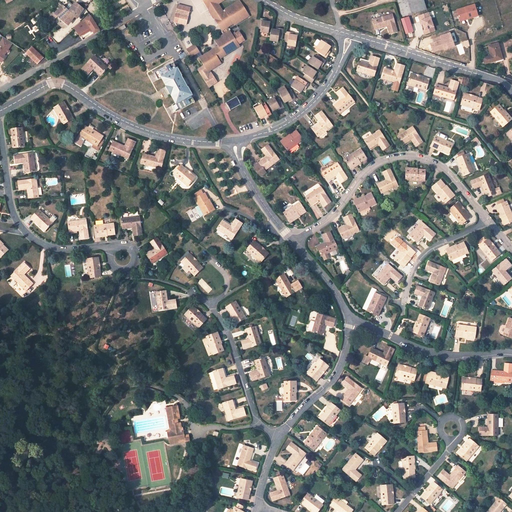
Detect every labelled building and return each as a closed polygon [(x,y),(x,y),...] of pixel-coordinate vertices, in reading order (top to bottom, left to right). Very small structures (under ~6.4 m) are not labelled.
[(239,43),(234,35),(229,26),(234,22),(232,20),(234,19),(236,21),(249,13),(240,0),(234,0),(222,8),(218,2),(221,0),(203,0),(225,32),(215,38),(219,45),(200,57),(204,64),(197,68),(201,74),(203,73),(204,76),(203,77),(209,86),(219,81),(213,71),(210,73),(209,70),(222,62),(222,61),(223,60),(222,57),(241,45),(239,43)] [(399,0),(404,16),(425,9),(422,0),(399,0)] [(66,2),(63,5),(61,7),(60,6),(51,14),(50,13),(49,14),(48,12),(46,14),(47,16),(50,21),(55,17),(64,24),(72,16),(74,18),(81,9),(73,3),(69,5),(66,2)] [(180,12),(188,14),(190,5),(181,4),(180,12)] [(459,22),(478,17),(474,4),(456,10),(459,22)] [(178,21),(186,22),(188,14),(180,12),(178,21)] [(429,12),(418,15),(424,35),(435,32),(429,12)] [(391,14),(371,19),(373,29),(386,26),(388,34),(396,32),(391,14)] [(97,30),(89,16),(72,28),(81,40),(97,30)] [(405,35),(413,32),(409,17),(400,19),(405,35)] [(266,19),(261,18),(259,29),(263,30),(263,32),(271,34),(273,23),(269,22),(265,21),(266,19)] [(281,29),(281,31),(278,31),(274,30),(272,41),(280,43),(281,40),(283,41),(285,30),(281,29)] [(240,31),(234,35),(239,43),(246,39),(240,31)] [(292,33),(288,32),(286,43),(289,44),(289,47),(297,48),(299,37),(294,36),(292,35),(292,33)] [(424,46),(425,53),(426,53),(444,48),(445,49),(452,46),(449,38),(448,36),(439,38),(439,41),(424,46)] [(3,37),(0,41),(0,61),(2,62),(8,53),(7,53),(13,44),(3,37)] [(330,53),(332,50),(334,47),(325,40),(318,50),(321,52),(330,58),(332,54),(330,53)] [(497,41),(487,43),(490,52),(482,54),(484,60),(501,56),(497,41)] [(195,44),(186,49),(191,56),(199,51),(195,44)] [(24,53),(35,64),(35,63),(41,58),(30,48),(24,53)] [(107,66),(93,55),(82,68),(87,74),(91,70),(89,69),(91,66),(100,74),(107,66)] [(316,56),(311,63),(320,69),(323,65),(325,63),(326,64),(329,60),(320,55),(318,57),(316,56)] [(377,57),(370,55),(368,59),(371,60),(370,63),(359,60),(356,70),(372,75),(377,57)] [(174,62),(153,73),(157,80),(160,79),(173,102),(170,104),(174,111),(195,100),(174,62)] [(402,64),(394,62),(393,67),(395,68),(394,71),(383,67),(380,77),(397,82),(402,64)] [(317,78),(315,77),(317,74),(319,71),(310,65),(306,71),(308,72),(305,76),(314,82),(317,78)] [(427,77),(410,72),(406,83),(424,88),(427,77)] [(298,79),(294,86),(303,92),(305,88),(306,86),(309,87),(311,83),(302,78),(300,81),(298,79)] [(458,81),(450,78),(449,83),(451,84),(450,87),(436,82),(433,92),(453,98),(458,81)] [(288,87),(280,92),(285,101),(289,98),(291,97),(292,99),(296,97),(291,88),(289,90),(288,87)] [(343,87),(337,92),(340,96),(342,94),(344,97),(334,105),(340,112),(354,101),(343,87)] [(481,97),(464,92),(461,103),(478,108),(481,97)] [(238,94),(226,101),(230,108),(242,102),(241,100),(244,98),(242,94),(239,96),(238,94)] [(274,95),(267,99),(269,102),(272,106),(273,109),(277,106),(280,105),(281,107),(284,105),(279,96),(276,98),(274,95)] [(64,102),(54,108),(63,125),(73,119),(64,102)] [(262,102),(255,106),(260,116),(264,113),(267,112),(268,114),(271,112),(266,103),(263,105),(262,102)] [(498,104),(490,112),(502,126),(509,120),(502,112),(504,111),(498,104)] [(322,111),(315,115),(318,120),(320,118),(322,121),(312,128),(318,136),(332,125),(322,111)] [(92,130),(85,126),(79,136),(96,146),(101,138),(91,132),(92,130)] [(26,146),(24,127),(12,128),(13,136),(15,136),(16,147),(26,146)] [(411,127),(396,136),(402,145),(412,138),(414,141),(412,142),(414,146),(421,141),(411,127)] [(296,129),(290,134),(291,136),(283,143),(288,150),(303,138),(296,129)] [(388,146),(378,130),(362,140),(368,148),(378,142),(380,144),(378,146),(381,150),(388,146)] [(452,143),(434,134),(431,142),(440,147),(439,149),(447,153),(452,143)] [(128,147),(113,141),(109,150),(129,158),(135,141),(128,138),(126,143),(129,144),(128,147)] [(268,144),(261,149),(264,154),(266,152),(268,154),(258,162),(257,161),(252,165),(260,176),(266,172),(264,170),(279,159),(268,144)] [(165,151),(157,149),(155,155),(159,156),(158,159),(143,155),(140,164),(160,169),(165,151)] [(360,149),(344,160),(349,167),(358,161),(360,163),(366,159),(360,149)] [(26,172),(37,171),(34,153),(15,155),(17,164),(22,163),(21,161),(24,160),(26,172)] [(467,154),(456,158),(463,175),(474,171),(467,154)] [(195,177),(181,164),(173,173),(188,186),(195,177)] [(337,164),(322,173),(327,182),(338,176),(339,178),(338,180),(340,184),(347,180),(337,164)] [(397,185),(389,168),(382,171),(386,179),(377,184),(381,192),(397,185)] [(424,168),(416,168),(416,170),(405,169),(405,179),(424,180),(424,168)] [(487,173),(470,179),(472,187),(477,185),(476,182),(479,181),(484,196),(494,192),(487,173)] [(440,179),(431,187),(446,203),(453,197),(444,187),(446,186),(440,179)] [(37,180),(19,182),(20,190),(25,189),(25,187),(28,187),(30,198),(40,197),(37,180)] [(320,186),(305,196),(310,205),(321,198),(322,201),(320,202),(323,206),(330,202),(320,186)] [(208,200),(204,192),(194,198),(203,215),(211,211),(206,201),(208,200)] [(369,193),(362,196),(363,199),(353,203),(357,212),(374,203),(369,193)] [(511,217),(506,200),(497,204),(501,215),(499,216),(502,224),(511,219),(511,217)] [(299,202),(283,213),(289,220),(297,214),(299,216),(306,212),(299,202)] [(458,203),(449,210),(461,224),(470,217),(458,203)] [(31,217),(44,231),(52,223),(39,210),(31,217)] [(350,214),(343,218),(345,222),(347,221),(348,224),(337,229),(342,238),(358,231),(350,214)] [(131,230),(132,235),(140,234),(138,216),(119,218),(121,229),(133,227),(133,230),(131,230)] [(79,239),(87,238),(84,220),(67,222),(68,233),(81,231),(81,234),(78,234),(79,239)] [(222,221),(216,229),(231,239),(241,224),(235,220),(232,224),(234,225),(232,228),(222,221)] [(421,221),(409,235),(417,241),(425,232),(427,234),(426,236),(429,239),(435,233),(421,221)] [(113,232),(112,223),(92,225),(94,237),(102,236),(102,233),(113,232)] [(329,230),(322,234),(324,238),(326,238),(327,240),(317,245),(321,255),(337,247),(329,230)] [(484,236),(477,243),(480,246),(479,247),(491,261),(500,254),(488,239),(487,240),(484,236)] [(167,254),(156,238),(149,243),(152,247),(154,245),(156,248),(146,255),(152,264),(167,254)] [(395,239),(394,238),(389,243),(395,248),(397,246),(399,248),(400,246),(403,248),(393,260),(401,266),(408,257),(409,258),(414,252),(396,238),(395,239)] [(457,246),(446,251),(451,260),(468,251),(463,241),(456,245),(457,246)] [(267,254),(253,242),(246,251),(259,263),(267,254)] [(444,248),(449,246),(448,244),(438,248),(441,255),(446,252),(444,248)] [(199,266),(185,253),(178,262),(191,275),(199,266)] [(85,258),(87,277),(99,275),(96,257),(85,258)] [(506,259),(492,271),(504,284),(511,278),(503,268),(506,265),(508,267),(511,265),(506,259)] [(428,262),(425,269),(429,271),(430,268),(434,269),(429,281),(439,285),(445,268),(428,262)] [(24,272),(28,268),(23,263),(9,276),(24,291),(31,283),(21,272),(23,271),(24,272)] [(388,264),(375,278),(383,284),(391,275),(394,277),(392,279),(396,282),(401,276),(388,264)] [(286,298),(302,288),(298,281),(293,284),(294,286),(291,288),(284,275),(275,280),(286,298)] [(434,291),(417,284),(414,291),(418,293),(419,290),(423,292),(418,304),(428,308),(434,291)] [(155,292),(157,310),(176,308),(175,300),(169,300),(169,303),(167,303),(165,291),(155,292)] [(386,296),(375,292),(368,310),(377,313),(381,303),(383,304),(386,296)] [(236,323),(245,317),(235,301),(225,307),(236,323)] [(192,305),(184,313),(198,327),(198,326),(205,319),(192,305)] [(335,319),(318,312),(310,329),(320,333),(325,321),(328,322),(327,324),(332,326),(335,319)] [(430,317),(419,314),(417,322),(419,322),(416,333),(425,335),(430,317)] [(477,325),(458,323),(457,333),(468,334),(468,336),(476,337),(477,325)] [(245,342),(240,344),(242,350),(259,344),(253,327),(245,330),(249,343),(246,344),(245,342)] [(213,333),(205,336),(212,354),(222,350),(220,344),(218,345),(213,333)] [(372,348),(367,357),(364,356),(361,362),(367,365),(371,359),(386,366),(394,349),(387,346),(385,351),(387,352),(386,355),(372,348)] [(264,359),(255,361),(258,374),(255,375),(254,373),(249,374),(252,382),(270,376),(264,359)] [(318,359),(306,374),(316,381),(327,366),(318,359)] [(511,377),(511,365),(506,364),(505,370),(508,370),(508,373),(492,371),(491,381),(511,384),(511,377)] [(416,370),(398,365),(395,376),(413,381),(416,370)] [(219,368),(211,371),(217,389),(233,383),(231,376),(227,377),(228,380),(223,381),(219,368)] [(440,378),(428,375),(426,384),(446,389),(449,378),(441,376),(440,378)] [(346,377),(341,383),(346,386),(347,384),(350,386),(340,399),(347,405),(361,389),(346,377)] [(482,380),(463,378),(462,390),(481,392),(482,380)] [(293,384),(284,383),(283,403),(294,403),(295,395),(293,395),(293,384)] [(231,400),(222,403),(228,421),(246,415),(243,408),(238,410),(239,412),(235,413),(231,400)] [(338,410),(329,404),(318,419),(327,426),(338,410)] [(169,431),(171,444),(192,441),(191,435),(187,435),(185,428),(184,428),(183,422),(180,423),(180,418),(182,418),(180,405),(169,406),(173,430),(169,431)] [(405,405),(394,405),(395,424),(406,423),(405,405)] [(499,415),(489,415),(489,431),(486,431),(486,428),(481,428),(480,436),(498,437),(499,415)] [(318,428),(311,434),(313,436),(306,445),(314,451),(327,435),(318,428)] [(428,432),(418,433),(419,454),(438,453),(437,445),(432,445),(432,448),(429,448),(428,432)] [(377,433),(365,448),(374,455),(386,441),(377,433)] [(479,449),(471,441),(459,455),(467,463),(479,449)] [(291,443),(286,449),(289,452),(291,450),(294,452),(284,464),(292,471),(306,455),(291,443)] [(251,463),(250,465),(246,463),(251,449),(242,446),(235,465),(253,471),(255,464),(251,463)] [(356,455),(342,470),(357,482),(362,477),(357,473),(356,475),(354,473),(364,461),(356,455)] [(412,458),(403,458),(404,479),(416,478),(415,470),(413,470),(412,458)] [(467,474),(459,467),(449,479),(447,477),(448,475),(444,472),(439,478),(453,490),(467,474)] [(282,476),(273,479),(277,494),(274,495),(274,492),(269,494),(271,502),(289,497),(282,476)] [(250,480),(239,478),(235,497),(246,499),(250,480)] [(443,492),(434,484),(422,499),(430,506),(443,492)] [(392,487),(380,487),(382,506),(393,505),(392,487)] [(317,511),(322,507),(307,495),(300,504),(310,511),(317,511)] [(351,511),(352,511),(335,500),(329,508),(335,511),(351,511)] [(503,511),(507,508),(499,501),(490,511),(503,511)]
